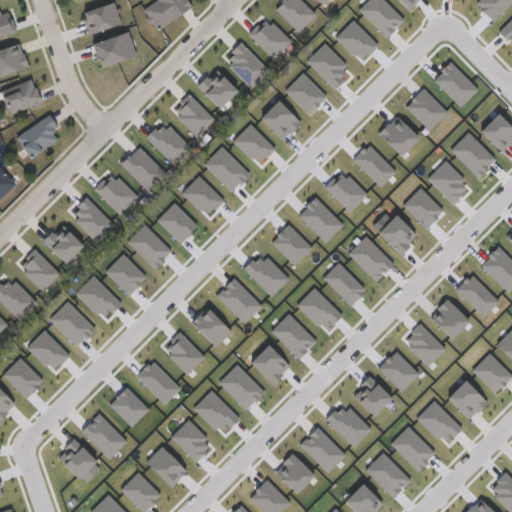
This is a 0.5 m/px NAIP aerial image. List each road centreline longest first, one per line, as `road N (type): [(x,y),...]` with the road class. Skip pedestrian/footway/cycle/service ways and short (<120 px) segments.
road 1 (residential): [(45,511),(23,449),(443,21),(511,88)]
road 2 (residential): [(185,511),(511,185)]
road 3 (residential): [(237,0),(0,237)]
road 4 (residential): [(40,0),(70,87),(104,134)]
road 5 (residential): [(511,410),(413,511)]
